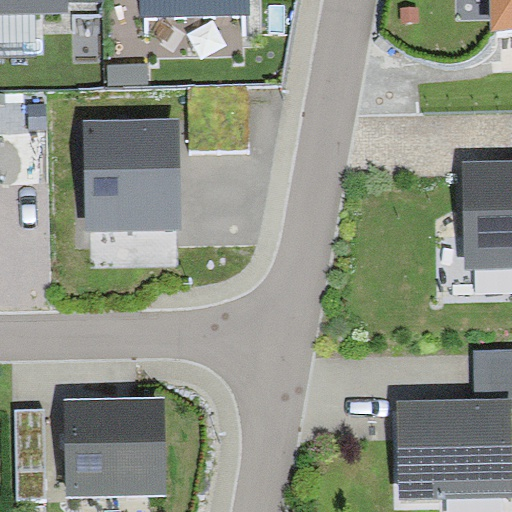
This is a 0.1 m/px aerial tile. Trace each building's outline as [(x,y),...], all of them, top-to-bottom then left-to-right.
[(0,0),(0,10),(48,10),(47,0),(0,0)] [(246,0),(145,0),(146,17),(247,15),(246,0)] [(511,0),(473,0),(474,29),(511,28),(511,0)] [(229,80),(170,81),(171,147),(230,146),(229,80)] [(511,107),(501,108),(502,158),(511,157),(511,107)] [(65,117),(66,230),(160,230),(159,117),(65,117)] [(442,159),(444,266),(511,265),(511,157),(502,158),(442,159)] [(511,347),(457,348),(458,407),(496,406),(511,405),(511,347)] [(45,403),(46,494),(147,493),(146,401),(45,403)] [(27,404),(0,404),(0,493),(29,493),(27,404)] [(458,407),(379,408),(380,489),(497,486),(496,406),(458,407)]
